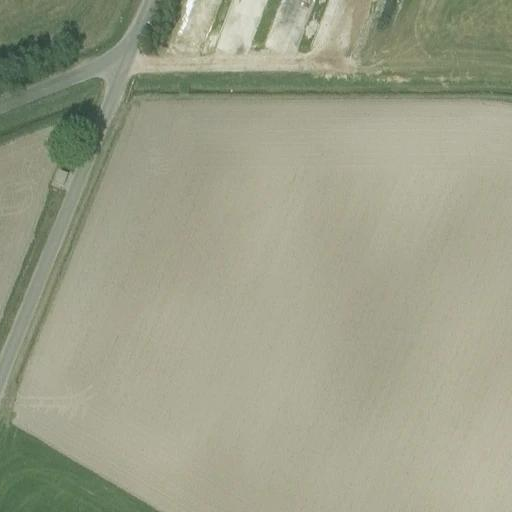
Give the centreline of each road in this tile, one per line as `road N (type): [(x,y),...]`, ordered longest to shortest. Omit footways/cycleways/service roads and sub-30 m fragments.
road 1 (unclassified): [(125,64),(0,386)]
road 2 (unclassified): [(0,105),(98,66),(125,64)]
